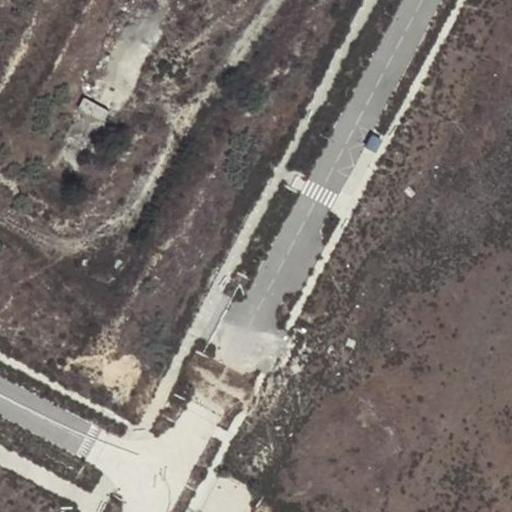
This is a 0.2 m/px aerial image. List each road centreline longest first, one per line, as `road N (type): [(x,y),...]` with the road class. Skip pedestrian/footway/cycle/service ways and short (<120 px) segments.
road 1 (unclassified): [(423,0),(166,486)]
road 2 (unclassified): [(0,397),(166,486)]
